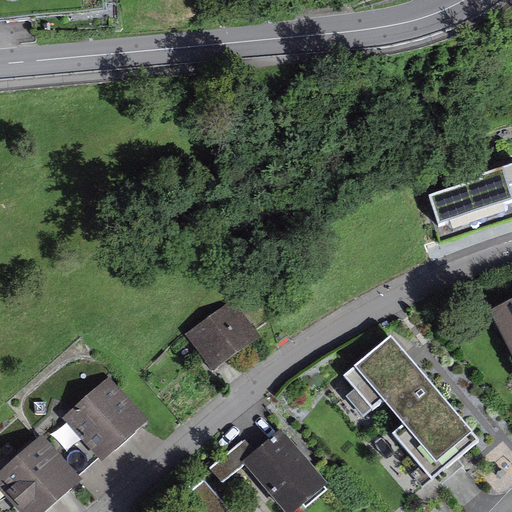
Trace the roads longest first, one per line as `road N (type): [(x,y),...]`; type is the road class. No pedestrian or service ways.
road 1 (residential): [(511,252),(405,293),(279,368),(111,511)]
road 2 (secondary): [(0,63),(342,32),(423,18),(459,0)]
